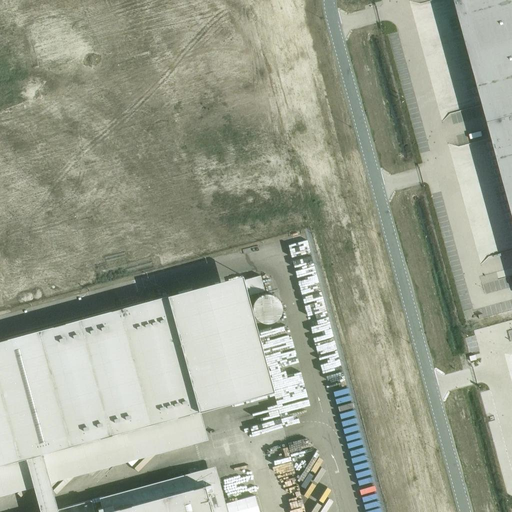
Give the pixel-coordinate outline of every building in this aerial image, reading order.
[(511,0),(455,0),(488,120),(511,207),(511,0)] [(201,241),(177,248),(180,259),(204,253),(201,241)] [(156,254),(160,265),(175,260),(172,249),(156,254)] [(260,275),(244,280),(248,294),(264,290),(260,275)] [(167,295),(0,340),(0,464),(25,458),(40,511),(58,511),(42,453),(198,411),(167,295)] [(211,511),(204,485),(111,509),(103,511),(101,507),(97,508),(98,511),(211,511)] [(44,511),(94,511),(91,500),(60,508),(44,511)]
